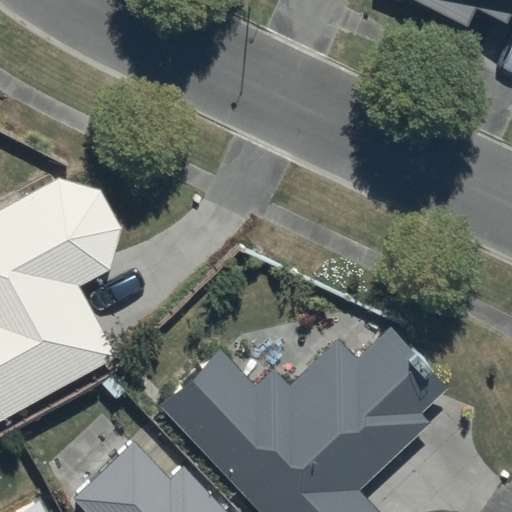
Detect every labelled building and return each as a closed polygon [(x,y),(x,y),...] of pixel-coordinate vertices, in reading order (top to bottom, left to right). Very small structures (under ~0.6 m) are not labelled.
[(511,10),(511,0),(410,0),(461,22),(468,5),(502,20),(507,8),(511,10)] [(0,416),(113,354),(75,286),(106,269),(119,226),(97,188),(55,175),(0,204),(0,416)] [(217,347),(157,403),(258,511),(378,511),(357,489),(429,421),(419,410),(445,386),(388,326),(355,356),(337,337),(288,384),(271,366),(252,384),(217,347)] [(223,511),(177,463),(163,477),(129,441),(72,495),(87,511),(223,511)] [(46,511),(40,499),(13,511),(46,511)]
